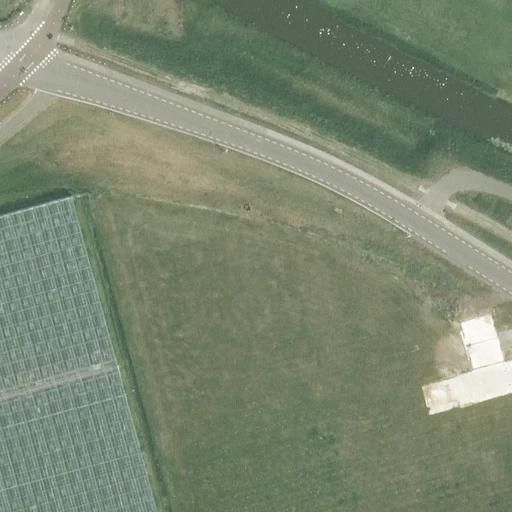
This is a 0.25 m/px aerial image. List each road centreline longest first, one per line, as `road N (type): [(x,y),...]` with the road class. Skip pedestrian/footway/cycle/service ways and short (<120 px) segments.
road 1 (unclassified): [(511,284),(338,179),(0,48)]
road 2 (unknown): [(47,34),(351,151),(511,236)]
